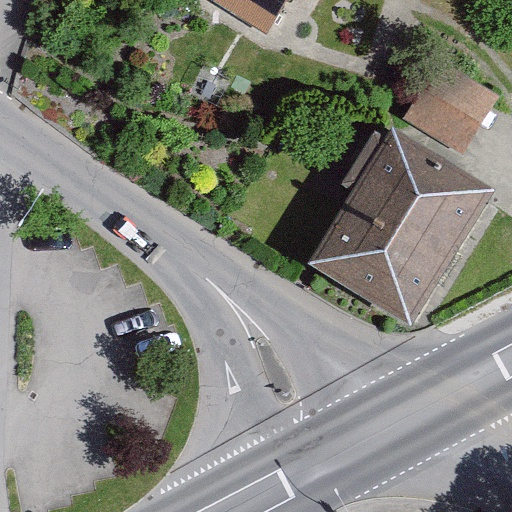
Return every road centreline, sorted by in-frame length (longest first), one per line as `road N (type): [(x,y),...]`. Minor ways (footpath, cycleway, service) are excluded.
road 1 (tertiary): [(396,429),(349,364),(299,317),(264,293),(197,268)]
road 2 (tertiary): [(197,268),(0,129)]
road 3 (tertiary): [(197,268),(270,495)]
road 4 (secondary): [(396,429),(270,495)]
